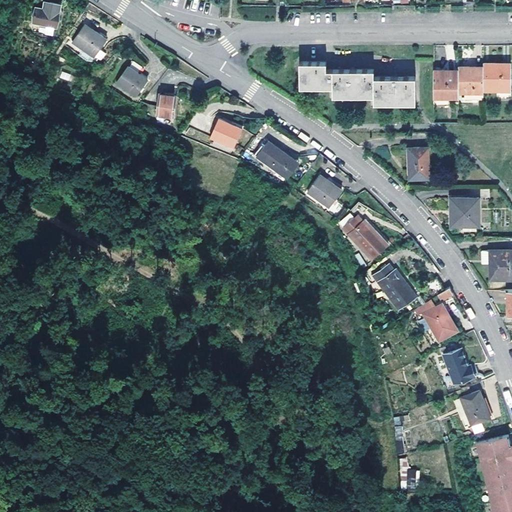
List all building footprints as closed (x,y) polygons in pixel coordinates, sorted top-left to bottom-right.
[(36,11),(33,26),(57,30),(61,7),(45,4),(43,12),(36,11)] [(85,28),(72,44),(94,61),(106,44),(85,28)] [(301,61),(301,86),(333,87),(333,95),(374,95),(374,103),(415,104),(415,78),(396,77),(374,77),(374,70),(351,69),(327,69),(327,62),(312,62),(301,61)] [(511,64),(484,64),(484,67),(484,91),(498,92),(511,91),(511,64)] [(459,93),(473,94),(484,93),(484,91),(484,67),(460,68),(459,71),(459,93)] [(128,68),(116,84),(136,99),(148,83),(128,68)] [(459,71),(434,72),(434,98),(459,98),(459,93),(459,71)] [(159,95),(156,116),(175,118),(177,99),(168,98),(168,95),(159,95)] [(218,120),(209,139),(234,149),(243,130),(218,120)] [(276,147),(273,151),(295,168),(299,164),(276,147)] [(408,147),(408,178),(427,178),(426,147),(408,147)] [(273,151),(264,163),(286,180),(295,168),(273,151)] [(320,177),(307,193),(330,209),(342,193),(320,177)] [(449,199),(450,228),(478,227),(477,199),(449,199)] [(344,228),(372,257),(387,243),(366,219),(363,222),(358,216),(344,228)] [(511,250),(493,251),(489,251),(491,280),(511,279),(511,250)] [(373,275),(397,310),(416,296),(396,268),(394,270),(390,264),(373,275)] [(438,294),(439,293),(431,280),(420,287),(429,300),(436,295),(438,294)] [(442,301),(452,295),(447,287),(439,293),(438,294),(436,295),(440,301),(442,301)] [(422,315),(437,341),(456,330),(441,304),(422,315)] [(452,384),(473,376),(469,364),(467,365),(461,347),(441,354),(452,384)] [(482,389),(479,382),(467,387),(470,393),(458,398),(469,425),(488,417),(478,390),(482,389)] [(393,417),(394,425),(404,424),(403,416),(393,417)] [(474,434),(484,431),(481,423),(471,426),(474,434)] [(402,440),(402,426),(394,426),(395,440),(402,440)] [(476,439),(488,500),(489,511),(511,511),(511,438),(511,433),(476,439)] [(406,469),(406,486),(425,486),(425,469),(406,469)]
